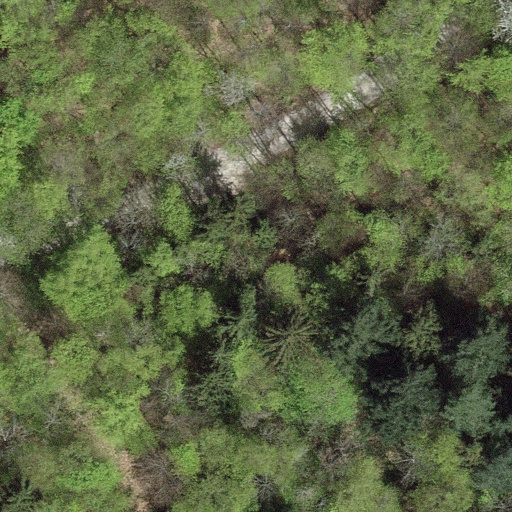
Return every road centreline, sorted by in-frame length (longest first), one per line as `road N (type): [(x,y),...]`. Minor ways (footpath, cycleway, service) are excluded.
road 1 (track): [(0,244),(166,195),(266,143),(358,87),(462,0)]
road 2 (track): [(511,231),(166,195),(0,155)]
